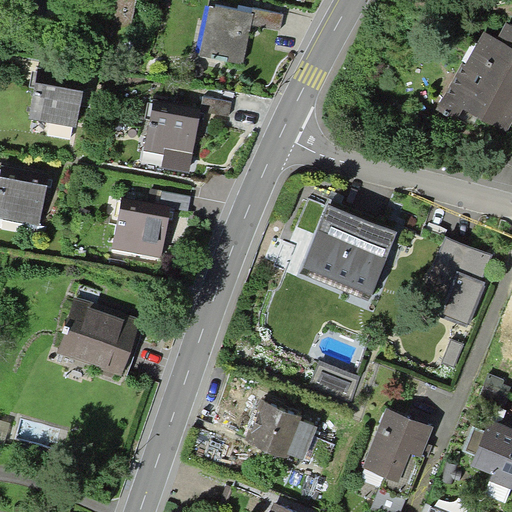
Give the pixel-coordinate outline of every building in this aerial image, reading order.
[(252,13),(202,6),(194,59),(244,67),(252,13)] [(493,36),(480,29),(443,96),(511,133),(511,130),(511,26),(501,20),(493,36)] [(83,77),(33,69),(25,119),(75,127),(83,77)] [(231,102),(203,98),(201,115),(229,118),(231,102)] [(198,107),(145,100),(137,158),(190,165),(198,107)] [(49,175),(0,167),(0,169),(0,221),(40,228),(49,175)] [(168,206),(117,197),(108,249),(160,258),(168,206)] [(388,231),(319,203),(294,264),(363,292),(388,231)] [(496,254),(441,236),(415,310),(470,329),(496,254)] [(142,321),(73,299),(54,355),(126,375),(142,321)] [(311,420),(256,400),(241,440),(297,460),(311,420)] [(428,428),(381,411),(361,468),(396,480),(405,454),(418,459),(428,428)] [(511,431),(483,422),(469,467),(511,481),(511,431)]
